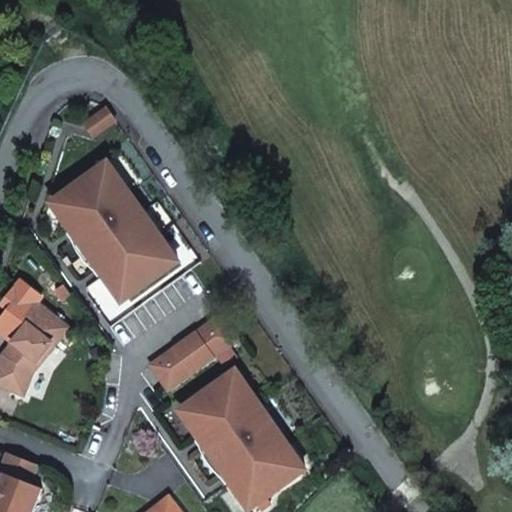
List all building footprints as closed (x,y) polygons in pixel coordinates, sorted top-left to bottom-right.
[(93,136),(116,120),(107,109),(85,124),(93,136)] [(153,236),(125,195),(129,191),(109,162),(57,199),(73,221),(67,224),(107,279),(111,276),(127,299),(179,262),(159,233),(153,236)] [(29,324),(3,356),(0,363),(0,385),(25,395),(38,362),(53,344),(56,346),(71,329),(39,301),(24,319),(29,324)] [(169,389),(238,340),(221,316),(152,365),(169,389)] [(257,399),(237,370),(185,407),(200,429),(195,432),(234,488),(239,484),(255,507),(307,470),(286,441),(282,444),(252,402),(257,399)] [(0,472),(4,474),(0,484),(0,511),(32,511),(42,488),(30,483),(37,465),(7,453),(0,469),(0,472)] [(150,511),(181,511),(169,497),(150,511)]
